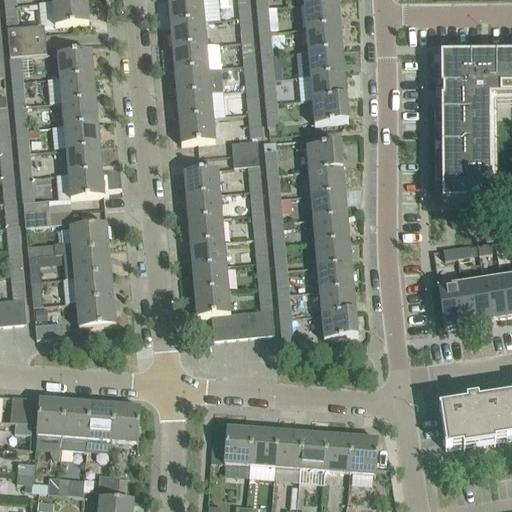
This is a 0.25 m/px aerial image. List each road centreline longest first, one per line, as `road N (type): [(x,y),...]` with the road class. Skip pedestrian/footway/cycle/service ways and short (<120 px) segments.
road 1 (residential): [(171,388),(131,0)]
road 2 (residential): [(397,380),(384,13)]
road 3 (residential): [(400,403),(171,388)]
road 4 (residential): [(171,388),(0,375)]
road 5 (residential): [(511,13),(384,13)]
road 6 (residential): [(171,388),(168,511)]
